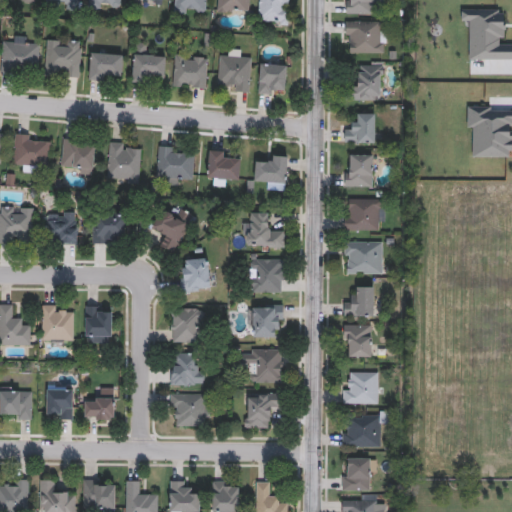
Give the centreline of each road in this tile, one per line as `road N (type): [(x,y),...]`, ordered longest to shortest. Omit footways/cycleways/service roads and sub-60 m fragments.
road 1 (residential): [(315,511),(317,0)]
road 2 (residential): [(0,102),(316,129)]
road 3 (residential): [(0,447),(316,449)]
road 4 (residential): [(0,271),(135,275),(143,294),(140,449)]
